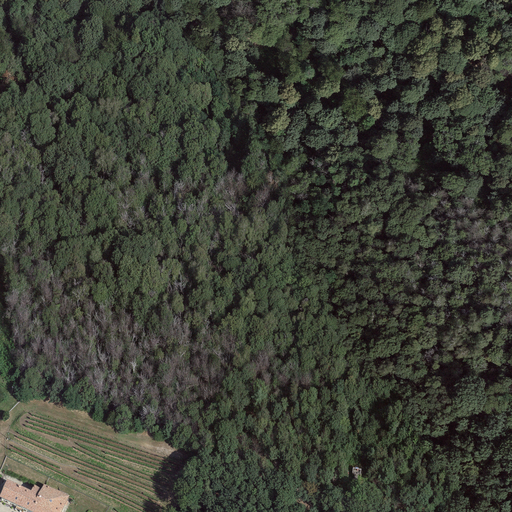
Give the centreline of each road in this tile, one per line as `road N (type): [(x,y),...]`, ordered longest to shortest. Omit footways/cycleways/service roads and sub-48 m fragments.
road 1 (track): [(511,55),(357,36),(219,54),(90,40),(45,45),(0,30)]
road 2 (track): [(364,511),(210,455),(153,446),(28,405),(13,414),(0,441)]
